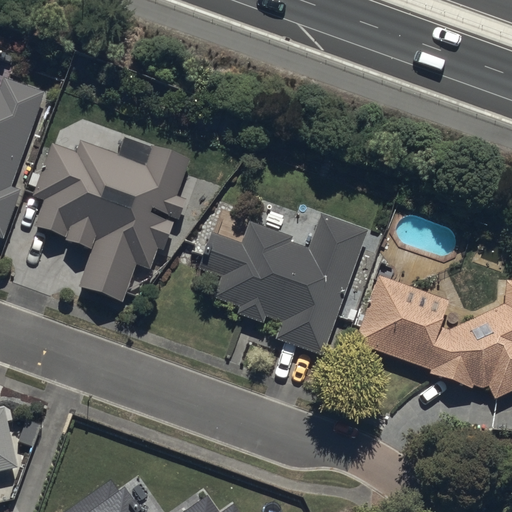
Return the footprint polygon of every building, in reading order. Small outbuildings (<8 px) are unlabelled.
[(18,196),(11,193),(44,99),(2,84),(0,90),(0,245),(1,246),(18,196)] [(76,158),(51,149),(31,203),(42,207),(33,233),(91,254),(77,293),(119,309),(133,271),(151,277),(159,255),(164,257),(174,227),(179,228),(187,207),(178,204),(192,166),(124,141),(117,160),(80,146),(76,158)] [(244,249),(211,238),(197,275),(219,283),(212,303),(237,312),(235,317),(263,327),(264,324),(281,330),(276,343),(323,360),(368,237),(320,220),(307,255),(291,249),(293,244),(251,229),(244,249)] [(378,281),(357,350),(430,376),(428,380),(471,394),(472,392),(488,394),(493,406),(511,396),(511,288),(504,288),(503,312),(447,336),(440,333),(449,307),(378,281)] [(0,479),(19,476),(7,418),(0,419),(0,479)] [(240,511),(234,503),(221,511),(218,511),(206,494),(181,511),(143,511),(125,486),(119,491),(110,478),(62,511),(240,511)]
